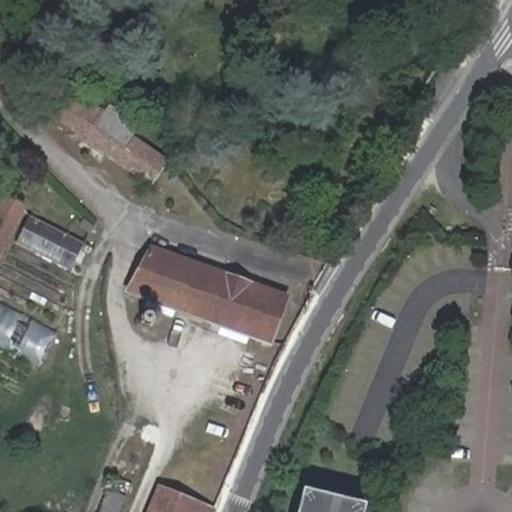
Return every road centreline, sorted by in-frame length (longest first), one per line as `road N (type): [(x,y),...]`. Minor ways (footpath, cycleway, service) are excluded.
road 1 (unclassified): [(511,25),(378,223),(295,367),(240,511)]
road 2 (unknown): [(456,497),(479,280)]
road 3 (unknown): [(352,418),(409,298),(479,280)]
road 4 (unknown): [(479,280),(484,232),(435,175),(426,152)]
